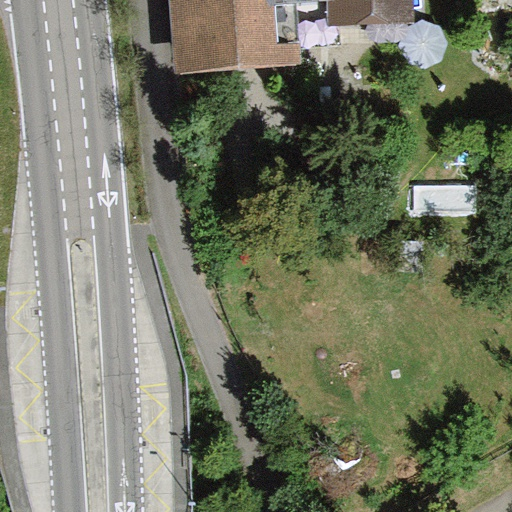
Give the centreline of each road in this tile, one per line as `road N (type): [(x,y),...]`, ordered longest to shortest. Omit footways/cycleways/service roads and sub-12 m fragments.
road 1 (track): [(283,511),(171,181),(144,0)]
road 2 (primary): [(98,511),(80,235),(53,0)]
